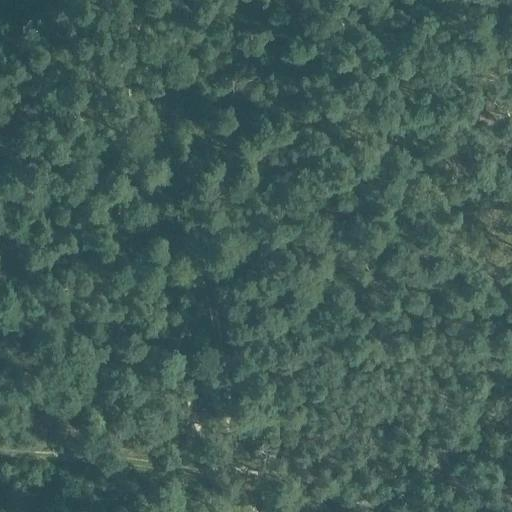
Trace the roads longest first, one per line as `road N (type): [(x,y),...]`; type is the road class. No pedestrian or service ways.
road 1 (track): [(237,475),(220,349),(160,93)]
road 2 (track): [(0,453),(237,475)]
road 3 (track): [(406,482),(511,391)]
